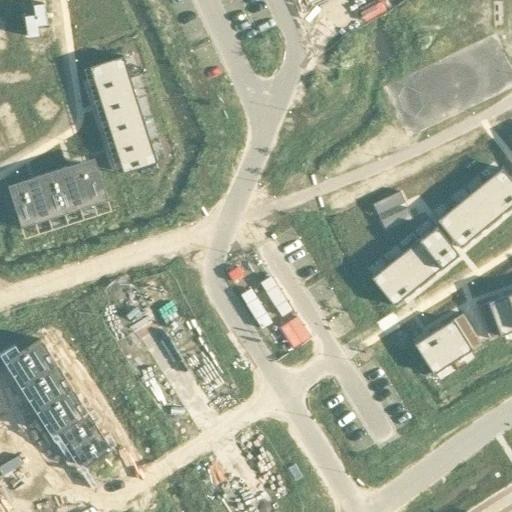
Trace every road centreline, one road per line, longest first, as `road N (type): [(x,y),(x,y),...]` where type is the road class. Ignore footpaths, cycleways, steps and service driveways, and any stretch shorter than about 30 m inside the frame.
road 1 (track): [(0,302),(439,139),(511,99)]
road 2 (residential): [(280,390),(214,271),(216,244),(266,123),(270,92)]
road 3 (residential): [(511,411),(365,511)]
road 4 (residential): [(358,511),(280,390)]
